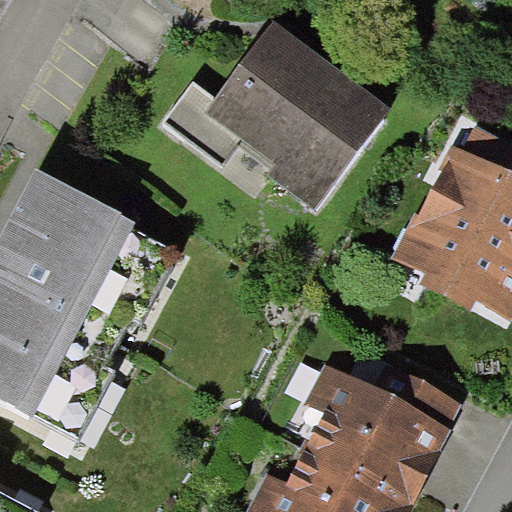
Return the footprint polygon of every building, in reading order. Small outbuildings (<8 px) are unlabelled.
[(386,121),(274,41),(213,125),(325,205),(386,121)] [(511,144),(477,127),(465,150),(452,143),(395,256),(426,272),(421,283),(508,328),(511,319),(511,144)] [(0,249),(0,418),(68,451),(162,258),(28,193),(0,249)] [(388,361),(372,389),(328,367),(310,403),(327,411),(290,485),(269,474),(249,511),(409,511),(455,431),(450,428),(464,405),(388,361)] [(0,484),(0,511),(30,511),(36,502),(0,484)]
